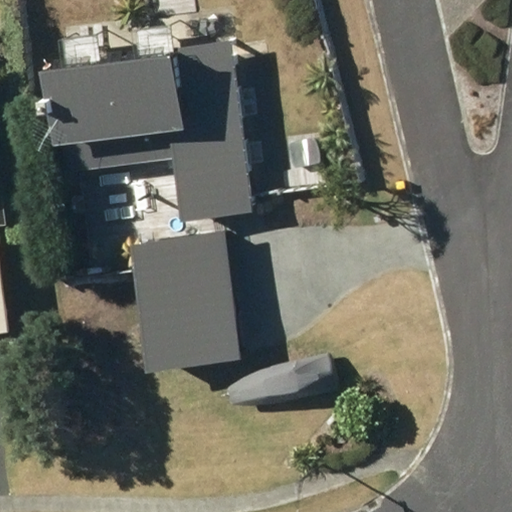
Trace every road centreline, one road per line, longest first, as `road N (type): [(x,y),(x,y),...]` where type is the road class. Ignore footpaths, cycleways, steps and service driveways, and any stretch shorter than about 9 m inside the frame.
road 1 (residential): [(487,307),(402,0)]
road 2 (residential): [(487,307),(507,511)]
road 3 (residential): [(511,164),(487,307)]
